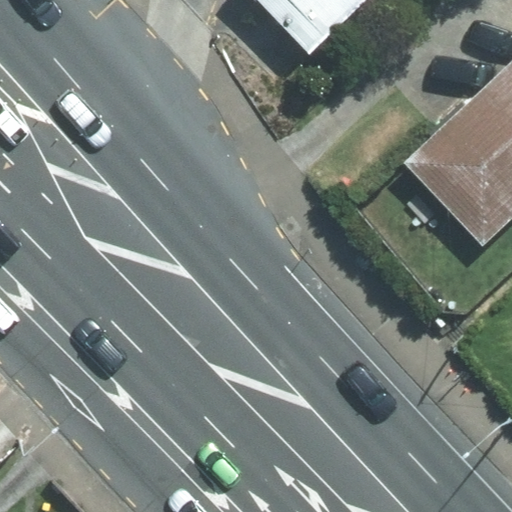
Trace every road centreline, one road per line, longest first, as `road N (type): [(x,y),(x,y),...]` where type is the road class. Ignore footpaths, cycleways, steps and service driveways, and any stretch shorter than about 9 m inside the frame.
road 1 (primary): [(386,511),(65,167)]
road 2 (primary): [(0,41),(65,167)]
